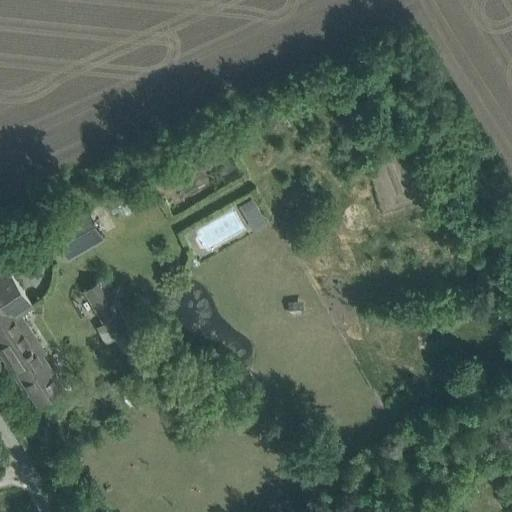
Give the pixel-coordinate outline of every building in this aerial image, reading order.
[(48,222),(68,258),(105,237),(85,202),(48,222)] [(4,257),(0,259),(0,349),(14,372),(17,370),(38,402),(63,385),(43,353),(46,351),(19,311),(33,302),(4,257)] [(83,288),(113,338),(132,326),(110,290),(115,287),(108,275),(103,278),(103,277),(83,288)] [(121,385),(133,403),(151,390),(139,373),(121,385)] [(433,511),(453,511),(447,503),(433,511)]
